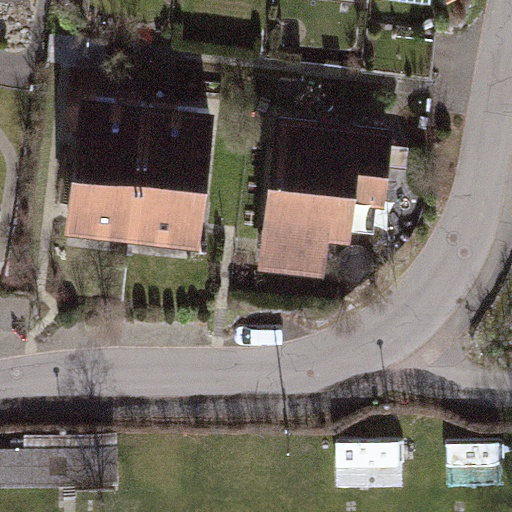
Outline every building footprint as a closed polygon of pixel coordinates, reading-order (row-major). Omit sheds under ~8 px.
[(136,213),(148,101),(95,96),(98,70),(75,68),(69,123),(82,124),(73,206),(136,213)] [(210,108),(148,101),(136,213),(198,220),(210,108)] [(280,117),(269,216),(273,217),(326,223),(349,225),(350,221),(354,185),(379,188),(383,188),(390,129),(280,117)] [(376,224),(379,188),(354,185),(350,221),(376,224)] [(326,223),(273,217),(268,256),(321,262),(326,223)] [(407,480),(407,426),(341,427),(341,481),(407,480)] [(452,429),(455,481),(505,479),(503,427),(452,429)] [(0,447),(0,476),(116,475),(116,447),(26,447),(26,437),(13,437),(13,447),(0,447)]
